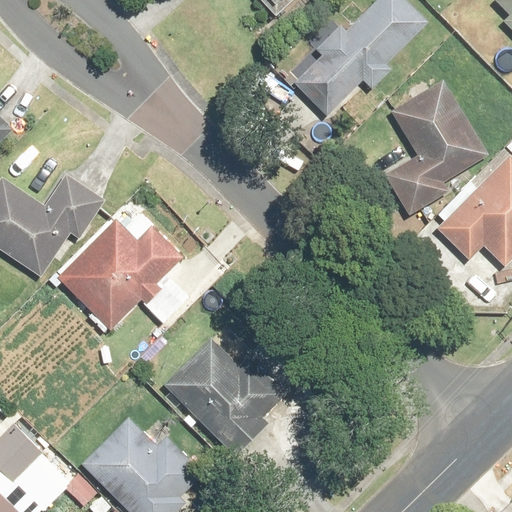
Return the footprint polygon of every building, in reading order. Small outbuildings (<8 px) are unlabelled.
[(266,0),(284,19),(304,0),(266,0)] [(299,84),(331,118),(366,85),(371,90),(390,72),(384,66),(428,24),(404,0),(386,0),(351,34),(345,27),(321,51),(327,57),(299,84)] [(511,0),(505,0),(502,3),(511,13),(511,20),(510,23),(511,25),(511,0)] [(446,84),(395,114),(421,157),(387,177),(409,214),(449,191),(444,183),(489,157),(446,84)] [(0,144),(11,133),(0,122),(0,144)] [(511,160),(510,159),(440,234),(471,263),(486,246),(509,268),(511,264),(511,160)] [(0,191),(0,252),(44,280),(74,233),(82,238),(104,203),(66,179),(46,211),(4,185),(0,191)] [(118,226),(64,277),(117,334),(166,288),(160,282),(184,259),(156,229),(137,247),(118,226)] [(231,455),(277,413),(213,345),(167,387),(231,455)] [(132,425),(86,468),(128,511),(174,511),(209,480),(173,441),(159,454),(132,425)] [(44,458),(14,427),(0,440),(0,467),(16,484),(44,458)] [(18,511),(0,492),(0,511),(18,511)]
